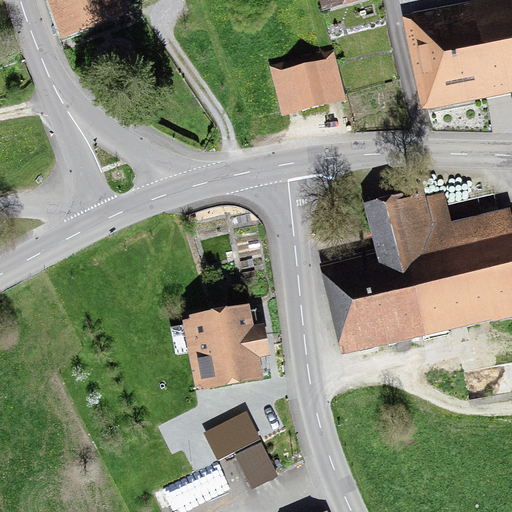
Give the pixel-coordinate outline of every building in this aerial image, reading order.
[(45,0),(61,44),(129,19),(121,0),(45,0)] [(319,0),(324,15),(379,0),(319,0)] [(402,18),(421,113),(511,95),(511,0),(489,0),(416,13),(402,18)] [(346,102),(333,51),(269,66),(282,117),(346,102)] [(426,198),(425,193),(363,207),(374,254),(320,266),(341,356),(492,322),(493,323),(511,318),(511,215),(511,211),(453,224),(446,194),(426,198)] [(189,355),(196,393),(202,392),(203,396),(263,386),(259,363),(270,361),(265,329),(260,330),(256,312),(250,313),(250,311),(183,322),(184,326),(168,328),(173,358),(189,355)] [(261,440),(247,413),(203,435),(217,462),(261,440)] [(252,491),(278,478),(261,444),(235,456),(252,491)]
